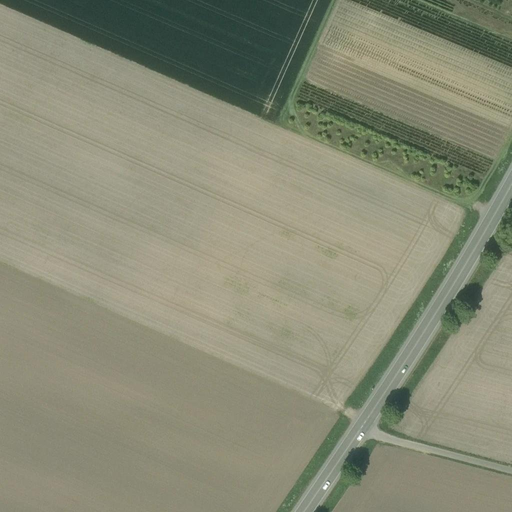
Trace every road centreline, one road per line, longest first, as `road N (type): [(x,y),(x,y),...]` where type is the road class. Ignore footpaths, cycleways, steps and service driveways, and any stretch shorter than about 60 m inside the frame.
road 1 (secondary): [(511,181),(359,430)]
road 2 (unclassified): [(359,430),(511,471)]
